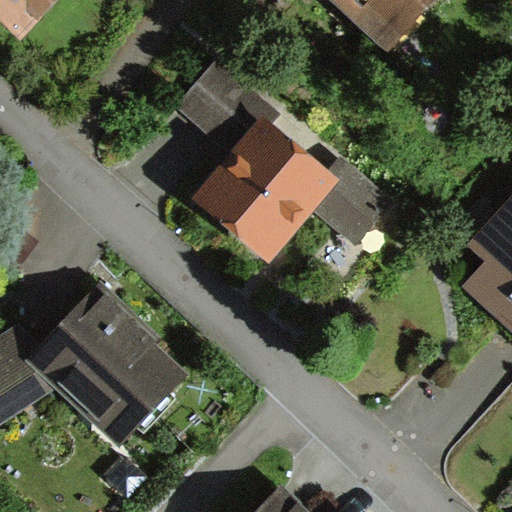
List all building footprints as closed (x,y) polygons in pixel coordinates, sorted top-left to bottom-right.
[(0,0),(0,27),(21,48),(66,0),(0,0)] [(326,0),(386,54),(435,0),(326,0)] [(218,63),(178,109),(233,158),(264,123),(274,111),(218,63)] [(328,175),(264,123),(233,158),(193,209),(270,272),(316,216),(341,186),(328,175)] [(340,161),(328,175),(341,186),(316,216),(355,249),(392,205),(340,161)] [(511,205),(471,251),(487,266),(464,292),(511,335),(511,205)] [(104,292),(45,354),(21,331),(0,344),(0,432),(59,395),(121,454),(194,378),(104,292)] [(311,511),(288,489),(266,511),(311,511)]
